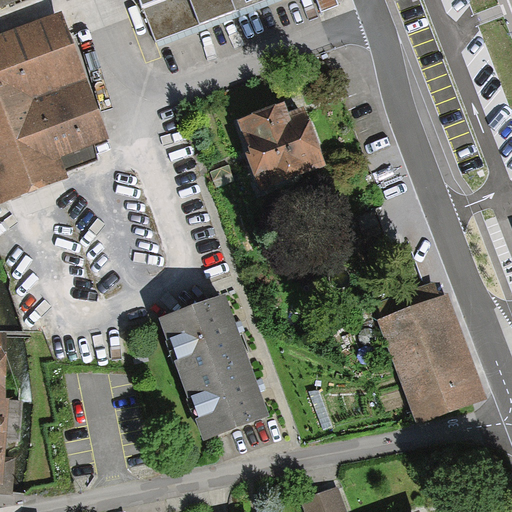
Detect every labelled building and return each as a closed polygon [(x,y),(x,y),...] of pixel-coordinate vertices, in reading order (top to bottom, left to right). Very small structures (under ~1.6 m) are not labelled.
[(0,0),(0,9),(26,0),(0,0)] [(292,0),(144,0),(164,50),(292,0)] [(0,205),(61,183),(53,163),(98,146),(50,17),(0,35),(0,205)] [(315,173),(297,115),(279,121),(275,109),(234,122),(243,150),(236,152),(249,193),(315,173)] [(490,392),(450,288),(382,314),(422,418),(490,392)] [(235,328),(224,299),(161,322),(206,441),(268,417),(258,389),(235,328)] [(0,486),(12,487),(13,461),(0,460),(0,432),(17,433),(17,405),(0,404),(0,486)] [(346,511),(338,488),(301,502),(304,511),(346,511)]
